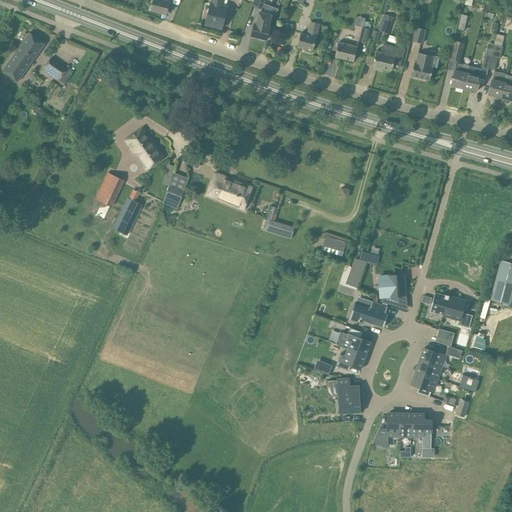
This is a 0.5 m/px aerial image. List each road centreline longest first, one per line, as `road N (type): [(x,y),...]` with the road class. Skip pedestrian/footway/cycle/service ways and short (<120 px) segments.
road 1 (secondary): [(24,0),(272,94),(511,167)]
road 2 (secondary): [(511,156),(312,99),(47,0)]
road 3 (residential): [(511,135),(262,64),(81,0)]
